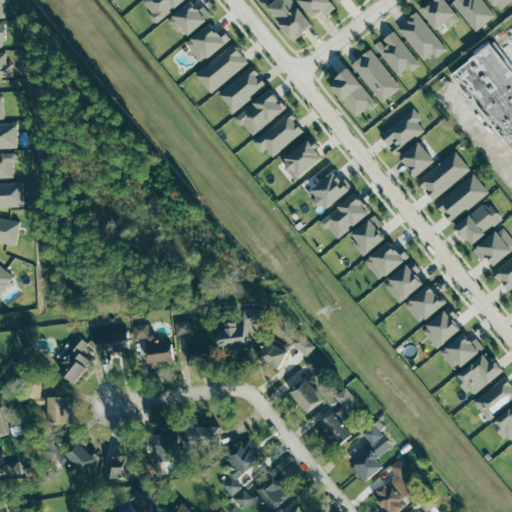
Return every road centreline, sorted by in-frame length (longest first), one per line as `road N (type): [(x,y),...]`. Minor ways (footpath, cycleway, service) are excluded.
road 1 (residential): [(511,340),(232,0)]
road 2 (residential): [(343,511),(246,395),(115,403)]
